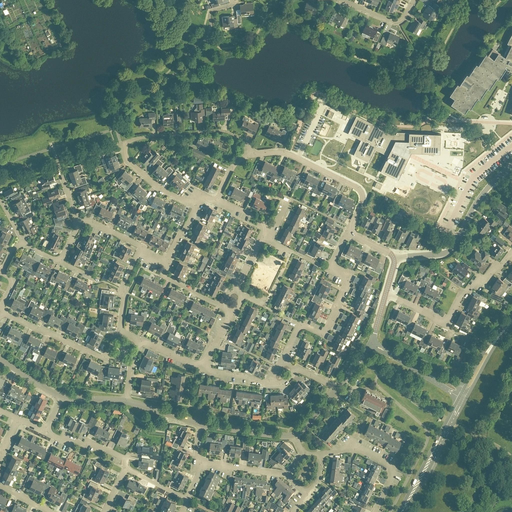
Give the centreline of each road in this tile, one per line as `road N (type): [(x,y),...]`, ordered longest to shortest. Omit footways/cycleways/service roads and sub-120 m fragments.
road 1 (residential): [(195,206),(158,189),(126,158),(128,142),(226,132),(253,154)]
road 2 (residential): [(350,231),(360,190),(286,152),(253,154)]
road 3 (residential): [(0,311),(99,356),(107,356),(118,332)]
road 4 (residential): [(393,259),(450,249),(494,180)]
road 5 (tertiary): [(402,511),(464,394)]
road 6 (residential): [(320,453),(354,446),(390,464),(374,511)]
